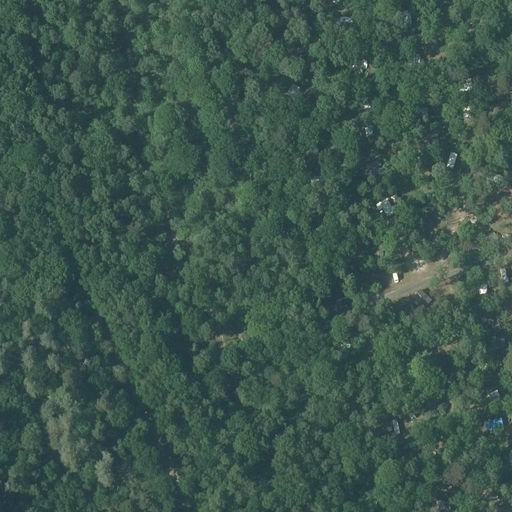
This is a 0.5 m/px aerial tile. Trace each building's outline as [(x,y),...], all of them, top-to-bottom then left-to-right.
[(276,36),(277,51),(295,49),(294,34),(276,36)] [(327,305),(332,320),(349,315),(345,300),(327,305)] [(410,327),(404,318),(394,324),(400,333),(410,327)] [(465,353),(460,344),(450,350),(455,359),(465,353)] [(341,436),(336,427),(326,432),(331,441),(341,436)] [(433,499),(436,511),(451,511),(447,495),(433,499)]
